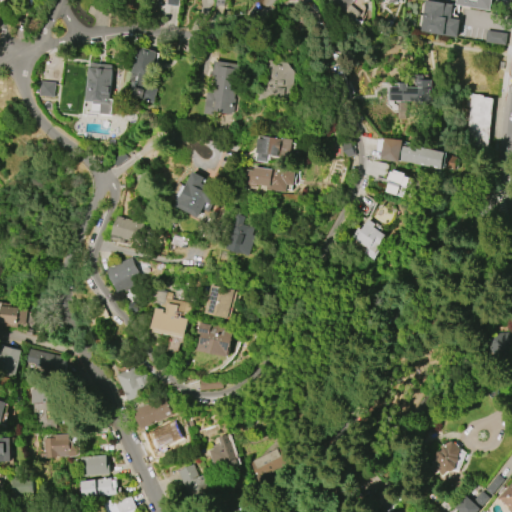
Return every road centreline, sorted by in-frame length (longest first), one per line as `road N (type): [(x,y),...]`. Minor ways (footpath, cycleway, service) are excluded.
road 1 (residential): [(92,36),(215,34),(291,5),(320,27),(359,165),(354,189),(258,356)]
road 2 (residential): [(511,197),(471,221),(387,317),(324,485),(292,511)]
road 3 (residential): [(102,180),(62,303),(156,511)]
road 4 (residential): [(258,356),(228,389),(215,392),(183,387),(160,370),(96,270),(112,206),(102,180)]
road 5 (residential): [(102,180),(42,129),(13,62)]
